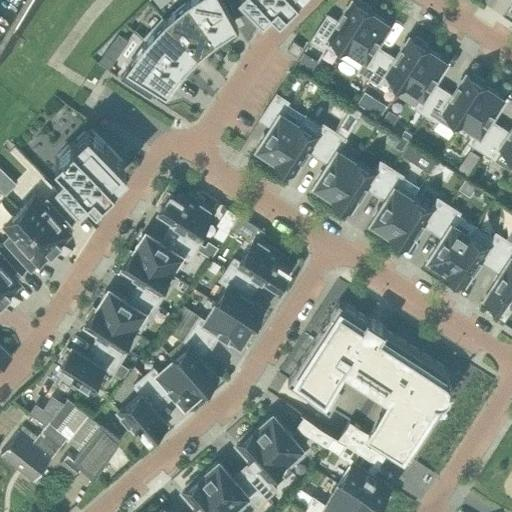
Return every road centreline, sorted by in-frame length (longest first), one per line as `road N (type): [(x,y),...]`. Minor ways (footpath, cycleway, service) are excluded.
road 1 (residential): [(99,511),(238,391),(333,244)]
road 2 (residential): [(0,382),(154,159),(170,148)]
road 3 (unknown): [(252,369),(444,486)]
road 4 (residential): [(511,361),(333,244)]
road 5 (residential): [(313,0),(272,39),(193,153)]
road 6 (residential): [(333,244),(193,153)]
road 7 (residential): [(444,486),(511,386)]
